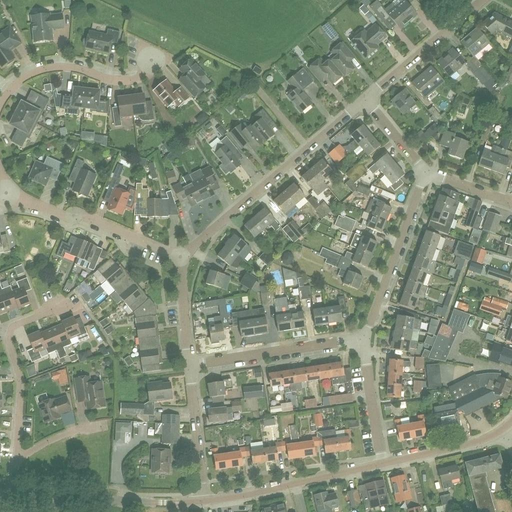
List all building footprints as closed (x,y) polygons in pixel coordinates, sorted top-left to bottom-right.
[(396,0),(393,3),(408,22),(417,15),(408,5),(413,1),(412,0),(396,0)] [(381,5),(373,12),(383,23),(385,21),(390,16),(400,28),(408,22),(393,3),(388,7),(385,10),(381,6),(381,5)] [(358,8),(363,15),(368,11),(362,4),(358,8)] [(371,22),(374,19),(368,12),(365,15),(371,22)] [(511,22),(494,13),(483,23),(492,34),(496,30),(511,38),(511,36),(511,22)] [(50,14),(32,16),(35,42),(53,40),(52,31),(53,29),(64,27),(62,14),(50,15),(50,14)] [(331,40),(337,35),(326,22),(320,27),(331,40)] [(378,47),(375,44),(379,40),(380,41),(386,36),(375,24),(366,33),(364,30),(351,41),(365,58),(378,47)] [(0,33),(0,63),(2,66),(6,63),(7,65),(13,61),(12,59),(14,58),(9,50),(20,43),(10,27),(0,33)] [(86,47),(94,49),(95,48),(100,49),(100,50),(109,52),(111,42),(118,43),(120,32),(108,29),(107,35),(90,31),(88,38),(86,37),(84,39),(82,43),(84,45),(86,46),(86,47)] [(474,56),(489,43),(477,29),(461,42),(474,56)] [(331,62),(342,76),(343,77),(353,68),(345,58),(350,54),(342,43),(332,52),(336,57),(331,62)] [(456,71),(464,65),(465,63),(453,49),(437,62),(450,76),(454,81),(460,76),(456,71)] [(191,81),(186,86),(195,96),(206,87),(199,80),(205,74),(191,59),(180,69),(191,81)] [(333,84),(342,76),(331,62),(329,60),(324,64),(320,59),(310,68),(318,79),(324,74),(333,84)] [(263,71),(263,70),(257,66),(253,70),(260,75),(263,71)] [(493,77),(483,66),(478,70),(488,82),(493,77)] [(444,82),(432,67),(412,83),(425,98),(444,82)] [(288,96),(301,113),(312,104),(300,89),(306,84),(303,79),(308,75),(303,69),(288,81),(295,91),(288,96)] [(483,86),(488,82),(478,70),(473,74),(483,86)] [(155,90),(168,106),(175,101),(179,106),(189,98),(181,88),(176,92),(166,80),(155,90)] [(51,84),(44,85),(45,92),(52,90),(51,84)] [(62,94),(53,93),(55,107),(60,108),(60,109),(67,109),(66,114),(78,115),(79,112),(79,109),(84,110),(87,89),(82,88),(81,86),(76,86),(75,88),(74,88),(73,96),(69,95),(62,94)] [(87,89),(84,110),(91,110),(91,111),(97,112),(97,113),(108,114),(110,100),(103,99),(99,98),(100,90),(99,90),(98,88),(94,88),(92,90),(87,89)] [(403,114),(415,104),(404,90),(392,101),(403,114)] [(144,94),(131,96),(134,115),(139,114),(139,117),(141,119),(142,120),(145,121),(154,119),(153,106),(146,107),(144,94)] [(17,107),(14,112),(37,124),(49,100),(40,95),(35,104),(34,104),(31,105),(30,106),(21,102),(20,105),(19,104),(18,106),(17,107)] [(134,115),(131,96),(118,98),(120,111),(113,112),(115,126),(122,125),(121,117),(134,115)] [(432,116),(442,127),(442,126),(443,125),(447,116),(444,112),(441,115),(432,106),(428,110),(432,115),(432,116)] [(250,126),(264,143),(275,135),(266,125),(272,120),(263,109),(253,118),(258,123),(253,127),(251,125),(250,126)] [(29,139),(37,124),(14,112),(13,114),(11,119),(10,121),(11,122),(9,125),(19,130),(18,133),(16,132),(11,141),(22,147),(26,138),(29,139)] [(204,112),(200,115),(205,121),(208,118),(204,112)] [(442,127),(432,116),(430,118),(435,123),(426,130),(427,131),(424,133),(421,130),(416,135),(422,143),(430,136),(434,133),(442,127)] [(492,126),(493,122),(487,120),(486,124),(480,140),(486,142),(492,126)] [(264,143),(250,126),(245,130),(241,125),(231,134),(240,144),(245,140),(253,150),(263,142),(264,143)] [(348,145),(353,151),(372,136),(363,125),(351,135),(354,140),(348,145)] [(468,142),(454,137),(455,134),(445,131),(440,145),(450,149),(447,155),(462,160),(468,142)] [(380,146),(372,136),(353,151),(357,156),(361,162),(368,156),(380,146)] [(241,164),(232,154),(237,150),(226,137),(211,149),(223,163),(219,167),(225,175),(230,171),(231,173),(241,164)] [(503,138),(499,148),(491,170),(503,175),(506,168),(508,168),(511,161),(504,158),(506,150),(507,150),(510,141),(503,138)] [(162,145),(168,153),(174,149),(168,141),(162,145)] [(328,154),(336,163),(346,156),(338,146),(328,154)] [(478,165),(491,170),(499,148),(493,146),(490,153),(483,151),(478,165)] [(384,174),(396,164),(387,154),(375,164),(368,170),(372,175),(379,169),(384,174)] [(47,156),(44,165),(36,161),(29,178),(46,185),(51,173),(59,176),(64,163),(47,156)] [(147,159),(139,158),(138,165),(146,166),(147,159)] [(85,162),(78,159),(72,174),(78,177),(72,190),(77,192),(79,196),(82,195),(87,197),(96,175),(82,169),(85,162)] [(322,160),(312,169),(323,182),(326,185),(331,181),(328,178),(333,173),(333,172),(334,171),(334,169),(331,166),(329,166),(328,167),(322,160)] [(152,179),(157,178),(153,162),(148,164),(152,179)] [(349,179),(363,167),(360,162),(345,174),(349,179)] [(405,175),(396,164),(384,174),(392,184),(390,186),(395,191),(404,183),(400,179),(405,175)] [(363,167),(349,179),(353,184),(367,172),(363,167)] [(204,176),(193,181),(194,183),(203,201),(214,195),(209,184),(216,180),(209,168),(202,172),(204,176)] [(323,182),(312,169),(302,177),(313,190),(323,182)] [(177,180),(174,173),(166,176),(169,183),(177,180)] [(192,207),(203,201),(194,183),(193,181),(189,174),(182,177),(184,181),(173,188),(180,200),(186,196),(192,207)] [(132,210),(135,203),(136,190),(129,187),(127,193),(117,189),(120,181),(113,178),(107,192),(114,194),(108,209),(122,215),(125,207),(132,210)] [(356,191),(357,189),(350,179),(345,184),(353,193),(356,191)] [(294,184),(284,193),(295,206),(305,197),(294,184)] [(372,184),(369,190),(371,190),(371,191),(381,195),(384,189),(372,184)] [(371,190),(369,190),(359,185),(357,189),(356,191),(368,197),(371,191),(371,190)] [(141,217),(155,217),(155,199),(149,199),(149,193),(148,191),(147,190),(145,189),(136,190),(135,203),(140,203),(141,217)] [(440,195),(435,208),(450,214),(454,216),(459,202),(457,201),(459,195),(443,189),(441,196),(440,195)] [(502,194),(508,200),(511,195),(511,192),(509,189),(502,194)] [(155,199),(155,217),(169,217),(169,207),(176,205),(171,191),(166,193),(168,199),(155,199)] [(386,191),(384,196),(398,202),(400,198),(386,191)] [(299,210),(295,206),(284,193),(273,202),(284,215),(289,219),(299,210)] [(472,209),(466,226),(472,228),(473,228),(477,217),(482,202),(475,200),(469,197),(467,204),(469,207),(472,209)] [(371,202),(367,213),(387,221),(392,208),(374,201),(371,202)] [(324,202),(320,205),(327,215),(332,211),(324,202)] [(336,209),(340,214),(345,210),(344,208),(346,207),(343,204),(336,209)] [(315,209),(323,219),(327,215),(320,205),(315,209)] [(265,208),(254,217),(264,229),(268,226),(270,228),(271,226),(276,231),(280,227),(275,220),(265,208)] [(454,216),(450,214),(435,208),(428,228),(447,235),(454,216)] [(381,233),(387,221),(367,213),(372,215),(369,222),(364,219),(361,225),(367,227),(381,233)] [(496,224),(499,216),(489,213),(482,230),(490,232),(493,223),(496,224)] [(337,220),(353,227),(356,221),(344,217),(344,218),(339,216),(337,220)] [(264,229),(254,217),(244,226),(254,238),(264,229)] [(477,217),(473,228),(478,231),(482,219),(477,217)] [(351,233),(353,227),(337,220),(334,226),(351,233)] [(292,221),(287,225),(291,229),(299,239),(308,231),(305,227),(301,230),(292,221)] [(294,243),(299,239),(291,229),(287,225),(282,229),(294,243)] [(426,231),(422,243),(436,248),(440,236),(426,231)] [(350,246),(357,249),(372,255),(377,243),(363,237),(355,234),(350,246)] [(65,252),(77,258),(78,258),(85,241),(84,241),(81,239),(71,235),(68,244),(62,241),(57,255),(62,257),(65,252)] [(234,235),(226,246),(238,256),(243,260),(250,250),(249,247),(247,245),(234,235)] [(0,253),(10,251),(7,238),(1,239),(0,236),(0,253)] [(511,239),(507,238),(503,248),(511,251),(511,239)] [(85,241),(78,258),(90,263),(88,268),(93,270),(94,269),(99,258),(99,257),(94,255),(97,247),(97,246),(85,241)] [(468,260),(473,247),(457,242),(453,255),(468,260)] [(436,248),(422,243),(417,256),(431,261),(436,248)] [(226,246),(217,256),(229,266),(238,256),(226,246)] [(327,257),(339,262),(342,254),(335,251),(333,253),(323,248),(322,249),(318,248),(317,252),(328,257),(327,257)] [(482,265),(486,251),(475,248),(470,261),(482,265)] [(268,249),(263,254),(272,263),(277,258),(268,249)] [(357,249),(355,255),(347,252),(344,258),(367,268),(372,255),(357,249)] [(99,257),(99,258),(105,260),(107,253),(102,250),(99,257)] [(280,260),(282,264),(286,265),(289,264),(292,257),(291,253),(287,252),(283,253),(280,260)] [(272,263),(263,254),(259,258),(268,267),(272,263)] [(436,263),(431,261),(417,256),(413,268),(427,273),(432,275),(436,263)] [(337,267),(339,262),(327,257),(325,262),(337,267)] [(465,260),(460,258),(456,257),(453,263),(458,265),(456,269),(461,271),(465,260)] [(97,270),(106,280),(123,266),(118,261),(115,263),(111,258),(97,270)] [(468,270),(479,274),(482,267),(470,262),(468,270)] [(106,280),(115,291),(131,278),(127,273),(128,272),(123,266),(106,280)] [(357,290),(363,277),(341,268),(338,275),(345,278),(343,284),(357,290)] [(413,268),(408,280),(422,285),(427,273),(413,268)] [(511,278),(511,275),(500,271),(489,268),(486,275),(510,283),(511,278)] [(284,281),(295,279),(295,273),(282,269),(284,281)] [(221,288),(225,275),(210,271),(206,284),(221,288)] [(243,278),(254,285),(257,279),(246,273),(243,278)] [(19,288),(13,291),(12,291),(18,307),(19,309),(31,304),(26,292),(32,290),(27,278),(17,282),(19,288)] [(124,301),(141,288),(136,282),(135,283),(131,278),(115,291),(124,301)] [(251,290),(254,285),(243,278),(240,283),(251,290)] [(300,300),(306,299),(303,278),(302,278),(299,278),(300,287),(298,288),(300,300)] [(303,278),(306,299),(312,299),(310,286),(310,284),(307,284),(306,278),(303,278)] [(408,280),(404,292),(418,297),(422,285),(408,280)] [(12,291),(13,291),(11,286),(2,289),(0,282),(0,294),(7,311),(18,307),(12,291)] [(448,294),(452,296),(455,287),(447,285),(444,292),(448,294)] [(76,286),(66,295),(72,303),(82,294),(76,286)] [(266,288),(269,305),(275,304),(273,292),(272,287),(266,288)] [(145,293),(141,288),(124,301),(133,311),(148,298),(144,294),(145,293)] [(262,306),(269,305),(266,288),(261,288),(260,289),(261,293),(262,306)] [(413,310),(418,297),(404,292),(399,305),(413,310)] [(443,307),(447,308),(452,296),(448,294),(443,307)] [(339,306),(326,308),(328,324),(342,322),(340,310),(346,309),(344,296),(338,297),(339,306)] [(148,297),(148,298),(133,311),(136,319),(156,316),(157,315),(155,305),(148,297)] [(491,304),(502,308),(506,309),(509,303),(493,297),(491,304)] [(218,342),(225,341),(223,329),(229,328),(227,315),(224,299),(217,300),(220,317),(213,317),(215,326),(208,327),(211,343),(211,345),(219,344),(218,342)] [(499,316),(502,309),(485,303),(482,310),(499,316)] [(290,314),(289,314),(291,330),(305,328),(302,312),(297,313),(295,304),(288,305),(290,314)] [(463,305),(462,312),(472,314),(473,308),(463,305)] [(328,324),(326,308),(312,310),(315,326),(328,324)] [(251,311),(255,336),(268,334),(264,309),(251,311)] [(452,310),(446,326),(441,324),(427,359),(443,361),(446,352),(444,351),(453,329),(460,332),(467,315),(452,310)] [(255,336),(251,311),(231,314),(233,327),(239,326),(241,338),(255,336)] [(291,330),(289,314),(276,316),(278,332),(291,330)] [(503,327),(510,329),(511,329),(511,317),(510,317),(507,315),(503,327)] [(138,331),(159,328),(158,321),(156,321),(156,316),(136,319),(138,331)] [(398,316),(395,327),(412,330),(419,332),(421,320),(398,316)] [(62,322),(63,324),(70,339),(77,336),(79,343),(89,338),(85,327),(79,329),(74,317),(62,322)] [(63,324),(52,329),(64,358),(68,356),(64,348),(72,344),(70,339),(63,324)] [(410,341),(412,330),(395,327),(393,338),(410,341)] [(159,335),(159,328),(138,331),(139,344),(159,342),(158,335),(159,335)] [(52,329),(40,333),(46,349),(48,354),(56,351),(60,359),(64,358),(52,329)] [(511,329),(510,329),(509,331),(505,330),(503,329),(501,332),(500,331),(498,337),(506,340),(506,341),(511,343),(511,329)] [(40,352),(46,349),(40,333),(39,331),(28,336),(33,348),(27,351),(32,362),(42,358),(40,352)] [(433,338),(427,336),(424,343),(430,346),(433,338)] [(410,341),(393,338),(391,349),(408,352),(409,348),(416,349),(417,342),(410,341)] [(141,358),(162,355),(161,348),(160,348),(159,342),(139,344),(141,358)] [(499,361),(511,364),(511,351),(503,348),(504,347),(494,343),(489,360),(498,363),(499,361)] [(103,356),(108,353),(104,348),(99,351),(103,356)] [(426,359),(430,352),(424,350),(421,357),(426,359)] [(75,354),(69,357),(71,362),(78,360),(75,354)] [(162,355),(141,358),(143,372),(160,370),(159,363),(163,363),(162,355)] [(422,358),(415,357),(415,368),(423,369),(424,358),(422,358)] [(389,372),(402,373),(402,367),(410,367),(411,362),(403,362),(403,361),(390,360),(389,372)] [(346,383),(348,394),(352,393),(354,393),(352,378),(345,379),(345,375),(344,375),(342,363),(329,365),(332,378),(338,377),(339,384),(346,383)] [(319,380),(332,378),(329,365),(317,367),(319,380)] [(307,382),(319,380),(317,367),(305,368),(307,382)] [(259,368),(252,369),(253,377),(261,376),(259,368)] [(307,382),(305,368),(293,370),(295,384),(296,383),(307,382)] [(58,379),(60,385),(69,382),(65,369),(56,372),(52,373),(54,380),(58,379)] [(297,391),(296,383),(295,384),(293,370),(281,372),(283,385),(290,384),(292,392),(297,391)] [(427,372),(428,390),(441,388),(440,371),(427,372)] [(271,387),(283,385),(281,372),(269,374),(271,387)] [(388,385),(401,386),(401,379),(409,380),(410,374),(402,373),(389,372),(388,385)] [(455,404),(457,411),(462,411),(464,414),(500,396),(506,399),(511,382),(500,377),(501,374),(494,374),(487,374),(475,375),(475,376),(449,389),(454,400),(455,404)] [(88,410),(105,407),(101,382),(90,384),(89,377),(75,379),(79,402),(87,401),(88,410)] [(225,395),(224,390),(223,382),(208,384),(210,398),(212,398),(213,403),(224,401),(224,396),(225,395)] [(156,383),(147,384),(150,401),(172,398),(170,383),(156,385),(156,383)] [(401,386),(388,385),(387,397),(400,398),(401,386)] [(243,388),(245,399),(247,399),(251,399),(252,398),(262,397),(261,386),(243,388)] [(422,387),(413,386),(413,392),(411,392),(411,397),(419,397),(419,392),(422,392),(422,387)] [(348,394),(335,396),(336,404),(353,402),(352,393),(348,394)] [(45,423),(60,418),(59,414),(63,413),(71,411),(66,397),(54,401),(54,399),(39,404),(45,423)] [(316,399),(310,399),(312,408),(323,406),(323,402),(317,403),(316,399)] [(208,410),(209,422),(227,421),(226,414),(233,413),(233,412),(242,411),(240,401),(231,402),(232,407),(208,410)] [(131,415),(144,415),(144,404),(131,404),(121,404),(120,415),(131,415)] [(460,429),(457,411),(455,404),(433,408),(438,433),(460,429)] [(162,444),(179,444),(180,415),(162,415),(162,444)] [(419,423),(410,425),(413,438),(425,435),(423,423),(425,422),(423,415),(418,416),(419,423)] [(400,419),(395,420),(396,428),(397,428),(400,440),(413,438),(410,425),(408,425),(407,418),(400,419)] [(128,424),(116,424),(115,443),(123,443),(124,430),(128,430),(130,430),(131,424),(128,424)] [(345,437),(336,439),(338,452),(351,450),(349,437),(350,437),(349,429),(347,430),(344,430),(345,437)] [(338,452),(336,439),(335,439),(333,430),(322,431),(323,436),(317,437),(319,446),(324,445),(325,454),(338,452)] [(300,444),(301,457),(314,455),(313,447),(319,446),(317,437),(311,438),(312,442),(300,444)] [(288,459),(301,457),(300,444),(287,446),(286,441),(281,442),(282,451),(287,451),(288,459)] [(277,452),(282,451),(281,442),(275,443),(276,447),(263,449),(265,462),(278,460),(277,452)] [(240,457),(246,456),(244,447),(239,448),(239,453),(227,454),(229,467),(242,466),(240,457)] [(244,447),(246,456),(251,456),(252,464),(265,462),(263,449),(251,451),(250,447),(244,447)] [(229,467),(227,454),(218,456),(217,448),(211,449),(212,457),(214,457),(216,469),(229,467)] [(170,458),(170,450),(152,450),(152,472),(168,473),(169,458),(170,458)] [(503,468),(499,454),(465,463),(478,511),(494,511),(485,478),(487,478),(485,473),(503,468)] [(454,487),(452,480),(460,478),(457,465),(439,470),(444,489),(454,487)] [(391,479),(395,494),(397,503),(411,499),(407,484),(406,484),(404,476),(391,479)] [(361,493),(365,510),(388,504),(383,481),(365,485),(367,492),(361,493)] [(360,506),(356,490),(347,492),(351,508),(360,506)] [(331,511),(331,509),(338,506),(335,493),(327,495),(326,492),(314,496),(317,511),(331,511)] [(452,503),(450,494),(440,496),(442,506),(452,503)] [(286,511),(284,503),(276,504),(276,505),(263,509),(264,511),(262,511),(286,511)]
